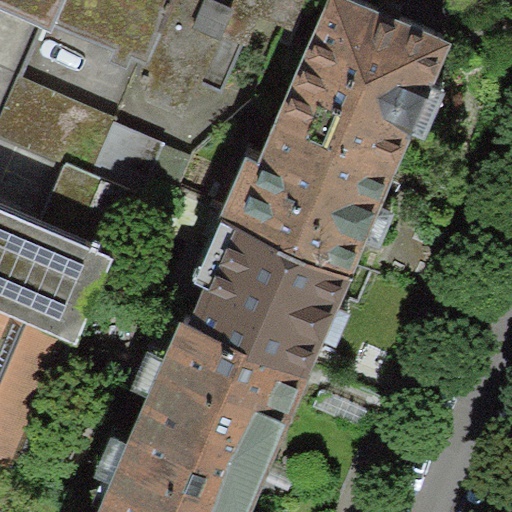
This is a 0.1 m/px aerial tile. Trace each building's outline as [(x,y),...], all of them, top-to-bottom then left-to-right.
[(9,0),(43,13),(45,9),(48,0),(9,0)] [(48,0),(45,9),(141,51),(163,0),(48,0)] [(183,90),(188,79),(216,90),(254,3),(284,16),(291,0),(163,0),(141,51),(133,69),(183,90)] [(352,0),(324,0),(275,116),(383,163),(436,40),(444,44),(458,13),(428,0),(396,0),(390,16),(352,0)] [(0,113),(0,139),(59,165),(87,177),(109,126),(109,124),(13,82),(0,113)] [(351,238),(383,163),(275,116),(232,216),(340,262),(351,238)] [(87,177),(129,195),(137,199),(159,147),(109,126),(87,177)] [(0,465),(10,469),(11,470),(129,195),(87,177),(59,165),(35,222),(0,206),(0,465)] [(340,262),(232,216),(189,316),(297,362),(307,340),(340,262)] [(189,316),(179,311),(137,409),(255,459),(262,443),(297,362),(189,316)] [(95,506),(108,511),(232,511),(255,459),(137,409),(95,506)] [(0,491),(10,469),(0,465),(0,491)]
